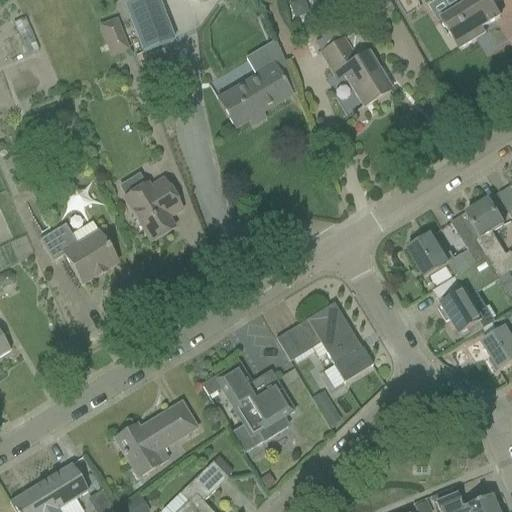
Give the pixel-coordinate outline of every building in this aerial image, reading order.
[(121,0),(142,55),(174,43),(157,0),(121,0)] [(442,23),(459,52),(477,42),(473,36),(501,19),(494,6),(504,0),(458,0),(464,9),(442,23)] [(98,28),(109,60),(128,53),(116,21),(98,28)] [(363,112),(390,94),(366,58),(355,65),(342,43),(340,44),(333,34),(315,45),(321,56),(320,57),(334,79),(340,75),(363,112)] [(149,70),(167,63),(163,52),(144,59),(149,70)] [(225,138),(234,132),(291,98),(296,95),(283,63),(216,103),(208,108),(225,138)] [(123,201),(150,246),(174,231),(168,221),(181,212),(162,182),(148,190),(146,187),(123,201)] [(489,203),(461,220),(487,262),(493,272),(499,283),(509,276),(509,275),(511,272),(511,256),(510,255),(505,258),(492,235),(504,228),(489,203)] [(487,262),(461,220),(451,226),(468,254),(462,257),(455,262),(450,255),(444,259),(431,238),(407,253),(408,254),(408,253),(416,266),(415,266),(425,282),(448,267),(456,281),(487,262)] [(104,274),(117,266),(91,225),(70,237),(64,228),(39,243),(52,265),(63,258),(82,288),(94,280),(95,282),(97,281),(96,279),(102,275),(103,277),(106,275),(104,274)] [(461,289),(462,290),(493,272),(487,262),(456,281),(461,289)] [(477,295),(478,296),(499,283),(493,272),(462,290),(461,289),(451,295),(454,301),(465,295),(468,300),(477,295)] [(12,279),(7,276),(0,279),(0,286),(4,289),(12,285),(12,279)] [(511,301),(511,280),(509,276),(499,283),(511,302),(511,301)] [(489,309),(487,311),(478,296),(477,295),(468,300),(465,295),(454,301),(441,309),(442,310),(438,312),(446,324),(449,322),(459,338),(479,325),(483,332),(496,324),(493,321),(496,319),(489,309)] [(306,324),(286,336),(299,358),(311,351),(317,361),(325,356),(333,370),(343,386),(344,386),(343,384),(370,367),(371,369),(372,369),(361,352),(333,307),(306,324)] [(511,316),(498,324),(503,333),(482,346),(491,361),(488,362),(497,376),(499,374),(499,375),(511,367),(511,316)] [(0,360),(9,355),(0,340),(0,360)] [(448,368),(456,363),(450,354),(443,359),(448,368)] [(219,377),(238,408),(231,412),(242,429),(230,436),(243,456),(288,429),(284,420),(293,414),(274,383),(274,384),(274,385),(256,396),(238,365),(219,377)] [(201,388),(208,399),(223,390),(216,379),(201,388)] [(328,403),(317,410),(323,420),(334,413),(328,403)] [(197,431),(182,405),(169,413),(173,419),(142,437),(136,427),(113,442),(138,482),(168,463),(162,452),(197,431)] [(227,481),(226,480),(232,474),(218,460),(212,466),(185,491),(162,511),(208,511),(202,505),(227,481)] [(57,511),(86,495),(70,468),(9,505),(13,511),(57,511)] [(259,482),(266,492),(274,487),(268,477),(259,482)] [(437,511),(495,511),(490,499),(460,511),(452,491),(430,500),(432,507),(435,506),(437,511)] [(111,511),(100,493),(87,501),(93,511),(111,511)] [(119,511),(140,511),(133,501),(118,509),(119,511)]
